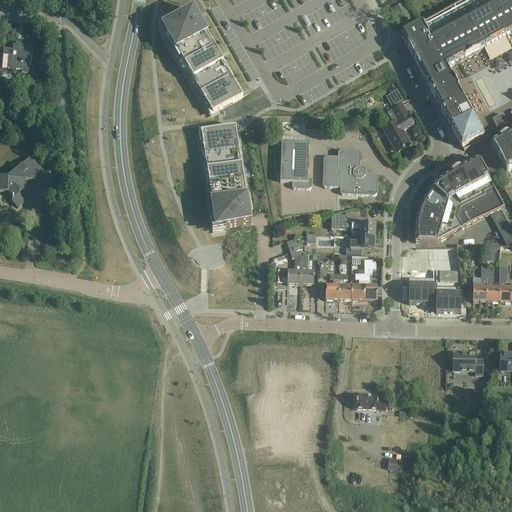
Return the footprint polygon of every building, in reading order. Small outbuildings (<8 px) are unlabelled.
[(480,138),(484,137),(463,98),(453,79),(449,73),(447,69),(449,68),(511,34),(511,0),(468,0),(466,2),(436,18),(416,29),(401,36),(461,148),(478,139),(480,138)] [(402,5),(393,10),(401,24),(410,19),(402,5)] [(243,98),(193,12),(163,30),(213,115),(243,98)] [(4,51),(2,72),(28,74),(29,67),(30,67),(31,59),(29,59),(30,53),(28,53),(28,47),(14,46),(13,51),(4,51)] [(391,96),(387,98),(391,106),(393,109),(400,105),(402,104),(403,103),(398,92),(396,90),(393,91),(389,93),(391,96)] [(414,127),(408,116),(403,107),(388,115),(394,125),(382,131),(392,148),(395,147),(399,154),(411,147),(403,132),(414,127)] [(21,113),(19,121),(34,125),(36,117),(21,113)] [(493,121),(497,129),(497,130),(507,125),(502,116),(493,121)] [(236,128),(201,134),(201,135),(202,137),(202,138),(202,142),(203,148),(204,150),(204,153),(205,156),(205,157),(206,163),(206,165),(206,168),(207,171),(207,172),(208,178),(208,180),(209,183),(209,186),(209,187),(210,192),(210,193),(211,195),(211,197),(211,198),(211,201),(212,202),(212,207),(213,209),(214,219),(215,221),(215,224),(216,231),(216,232),(217,232),(224,230),(233,229),(235,229),(237,228),(239,228),(251,226),(250,220),(236,128)] [(497,144),(492,147),(506,174),(511,171),(511,135),(509,137),(497,143),(497,144)] [(311,190),(311,181),(308,181),(308,145),(282,144),(280,184),(292,184),(292,189),(294,191),(309,191),(311,190)] [(324,161),(323,188),(325,190),(341,190),(340,194),(343,197),(365,198),(375,198),(377,196),(377,178),(375,176),(365,176),(365,173),(365,170),(362,170),(360,170),(360,156),(358,154),(348,153),(341,153),(338,155),(338,159),(326,159),(324,161)] [(51,182),(30,159),(9,179),(0,178),(0,194),(8,195),(12,200),(12,203),(18,210),(24,204),(24,198),(16,189),(24,181),(35,182),(43,190),(51,182)] [(416,225),(415,235),(415,245),(437,245),(490,216),(508,249),(511,248),(511,230),(501,210),(504,208),(479,161),(461,171),(461,170),(449,177),(450,177),(443,181),(441,178),(435,183),(430,188),(432,191),(426,198),(422,206),(418,215),(416,225)] [(508,176),(500,179),(504,191),(511,188),(508,176)] [(331,232),(346,232),(346,218),(331,217),(331,221),(331,232)] [(375,239),(376,226),(352,225),(351,232),(361,232),(361,239),(375,239)] [(375,239),(361,239),(351,238),(351,252),(375,253),(375,239)] [(287,244),(289,250),(299,246),(297,241),(287,244)] [(301,252),(299,246),(289,250),(290,255),(301,252)] [(301,288),(301,259),(301,258),(302,258),(301,252),(290,255),(292,261),(295,260),(294,274),(288,274),(287,279),(287,286),(287,288),(301,288)] [(314,288),(314,278),(314,275),(307,275),(308,256),(303,256),(303,259),(301,259),(301,288),(314,288)] [(364,273),(364,277),(364,304),(377,304),(377,295),(377,289),(370,289),(370,277),(373,275),(373,272),(376,272),(376,266),(373,266),(373,263),(364,263),(364,273)] [(499,290),(499,305),(511,305),(511,290),(506,290),(506,284),(507,284),(507,269),(499,269),(499,284),(499,290)] [(473,305),(487,305),(487,271),(481,271),(481,280),(473,280),(473,305)] [(487,271),(487,305),(499,305),(499,290),(493,290),(493,280),(493,271),(487,271)] [(275,286),(287,286),(287,279),(282,279),(282,273),(276,273),(275,286)] [(326,303),(338,303),(339,277),(330,276),(330,282),(334,282),(333,288),(326,288),(326,293),(326,303)] [(338,303),(351,303),(351,288),(344,288),(344,282),(348,282),(348,277),(339,277),(338,303)] [(364,304),(364,277),(358,277),(355,277),(355,283),(359,283),(359,288),(351,288),(351,303),(364,304)] [(438,286),(414,285),(414,309),(438,310),(438,286)] [(464,292),(440,292),(440,316),(464,316),(464,292)] [(453,367),(453,373),(475,374),(475,378),(483,378),(483,362),(476,362),(476,358),(453,357),(453,367)] [(511,358),(501,358),(500,374),(511,374),(511,358)] [(386,406),(378,405),(378,399),(357,398),(356,412),(378,413),(378,412),(386,413),(386,406)] [(389,461),(388,472),(400,474),(402,463),(389,461)]
